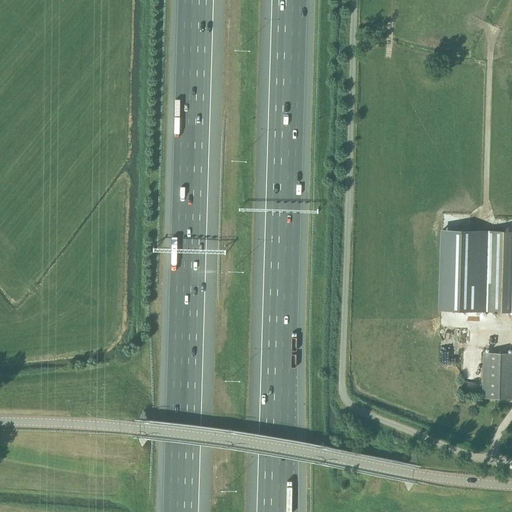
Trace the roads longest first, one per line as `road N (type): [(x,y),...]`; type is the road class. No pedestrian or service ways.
road 1 (unclassified): [(511,463),(362,412),(343,397),(353,0)]
road 2 (motorway): [(195,0),(180,511)]
road 3 (motorway): [(274,511),(289,0)]
road 4 (tertiary): [(360,463),(208,436),(0,421)]
road 5 (tertiary): [(360,463),(511,484)]
